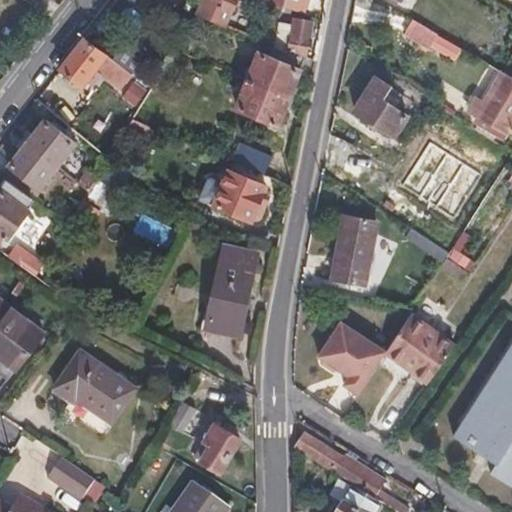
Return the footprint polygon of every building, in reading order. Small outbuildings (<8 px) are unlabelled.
[(202,0),(197,13),(198,14),(225,25),(236,0),(202,0)] [(258,0),(258,2),(283,10),(284,6),(285,0),(258,0)] [(305,12),(308,0),(285,0),(284,6),(305,12)] [(494,8),(488,19),(494,23),(501,11),(494,8)] [(272,45),(279,21),(266,17),(259,39),(272,45)] [(292,53),(306,56),(313,21),(295,18),(294,25),(288,51),(292,53)] [(411,19),(402,35),(453,64),(462,48),(411,19)] [(283,22),(277,47),(288,51),(294,25),(283,22)] [(86,37),(62,68),(83,84),(87,78),(93,83),(101,73),(120,88),(133,73),(86,37)] [(290,95),(306,56),(292,53),(288,51),(277,47),(272,45),(269,55),(261,51),(249,79),(290,95)] [(153,87),(161,75),(150,67),(141,68),(137,76),(153,87)] [(511,123),(511,76),(504,71),(479,114),(507,131),(511,123)] [(409,115),(382,97),(390,84),(375,75),(354,109),(396,135),(409,115)] [(290,95),(249,79),(237,108),(278,125),(290,95)] [(429,83),(423,93),(440,105),(446,94),(429,83)] [(45,117),(26,142),(60,167),(78,143),(45,117)] [(155,127),(134,119),(130,126),(152,135),(155,127)] [(422,165),(436,141),(418,130),(412,139),(423,146),(414,160),(422,165)] [(60,167),(26,142),(9,164),(42,190),(60,167)] [(232,160),(265,174),(273,156),(240,142),(232,160)] [(104,172),(128,181),(133,168),(110,159),(104,172)] [(213,203),(253,220),(255,216),(258,217),(261,216),(264,209),(262,206),(259,205),(267,185),(228,168),(223,180),(214,201),(213,203)] [(96,180),(98,177),(87,170),(78,182),(90,190),(96,180)] [(126,187),(128,181),(104,172),(102,177),(126,187)] [(200,195),(214,201),(223,180),(211,175),(208,177),(200,195)] [(0,244),(6,236),(8,237),(30,206),(28,205),(33,196),(9,178),(3,187),(0,184),(0,244)] [(104,184),(96,180),(90,190),(98,195),(104,184)] [(90,190),(74,216),(90,225),(104,199),(98,195),(90,190)] [(366,284),(378,220),(345,214),(332,277),(366,284)] [(428,214),(419,227),(429,233),(437,221),(428,214)] [(9,254),(36,274),(45,261),(19,242),(9,254)] [(255,254),(221,247),(205,320),(239,327),(255,254)] [(0,354),(17,368),(44,332),(0,298),(0,354)] [(414,359),(435,328),(412,312),(392,345),(414,359)] [(205,320),(203,329),(237,336),(239,327),(205,320)] [(360,393),(388,350),(343,320),(320,355),(322,356),(323,362),(335,370),(341,368),(351,375),(345,383),(360,393)] [(430,380),(456,343),(435,328),(414,359),(392,345),(388,350),(430,380)] [(511,345),(455,434),(480,450),(491,457),(499,462),(494,471),(511,482),(511,345)] [(94,407),(115,372),(83,351),(57,387),(74,399),(77,395),(94,407)] [(135,386),(115,372),(94,407),(113,420),(135,386)] [(181,399),(168,423),(183,432),(196,408),(181,399)] [(217,423),(206,443),(209,444),(201,458),(221,470),(240,437),(217,423)] [(305,433),(297,446),(336,471),(345,457),(305,433)] [(209,444),(206,443),(204,442),(196,455),(201,458),(209,444)] [(95,479),(62,456),(48,477),(81,501),(95,479)] [(385,482),(345,457),(336,471),(377,496),(375,499),(382,503),(396,511),(406,511),(409,507),(381,489),(385,482)] [(347,505),(357,489),(341,479),(331,495),(347,505)] [(226,511),(230,507),(195,483),(174,511),(226,511)] [(376,511),(382,503),(375,499),(357,489),(347,505),(342,511),(376,511)] [(0,498),(0,511),(53,511),(20,493),(13,506),(0,498)]
